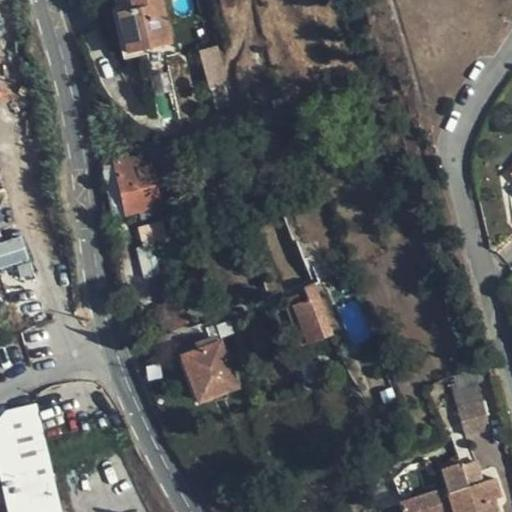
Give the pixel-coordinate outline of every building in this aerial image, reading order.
[(170,41),(159,0),(129,0),(132,9),(115,14),(125,54),(170,41)] [(200,49),(216,108),(234,103),(219,44),(200,49)] [(147,161),(143,151),(109,161),(125,217),(159,207),(147,161)] [(511,187),(506,180),(496,188),(511,207),(511,187)] [(207,208),(223,202),(217,186),(200,192),(207,208)] [(23,234),(0,240),(0,266),(30,258),(23,234)] [(310,299),(294,305),(310,346),(338,336),(317,282),(306,286),(310,299)] [(175,333),(194,326),(184,298),(165,304),(175,333)] [(241,386),(224,342),(184,355),(201,401),(241,386)] [(490,425),(480,398),(454,408),(463,435),(490,425)] [(0,412),(0,469),(10,511),(65,511),(38,404),(0,412)] [(407,511),(452,511),(460,509),(460,511),(501,511),(496,496),(503,493),(495,471),(472,480),(465,460),(444,467),(450,484),(404,502),(407,511)]
